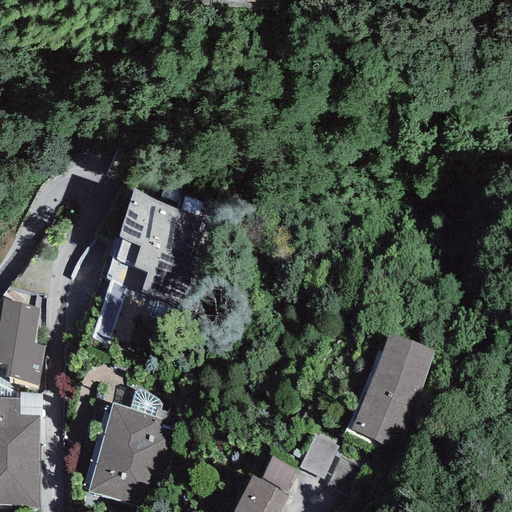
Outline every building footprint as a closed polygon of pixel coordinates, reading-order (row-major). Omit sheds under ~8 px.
[(211,224),(134,189),(117,236),(105,277),(140,297),(141,291),(185,308),(211,224)] [(0,316),(0,364),(7,366),(5,378),(37,384),(44,346),(33,343),(40,307),(3,300),(0,316)] [(433,351),(388,334),(350,429),(398,452),(433,351)] [(157,409),(159,410),(162,405),(158,399),(153,396),(139,390),(134,392),(129,409),(155,417),(157,409)] [(20,398),(0,396),(0,503),(38,506),(41,395),(20,392),(20,398)] [(88,492),(149,509),(173,423),(175,415),(159,410),(157,409),(155,417),(129,409),(112,403),(88,492)] [(338,446),(315,435),(299,467),(322,478),(338,446)] [(261,478),(286,494),(298,470),(272,456),(261,478)] [(375,511),(389,481),(339,459),(324,492),(368,511),(375,511)] [(232,511),(280,511),(289,495),(286,494),(261,478),(260,480),(252,475),(232,511)]
